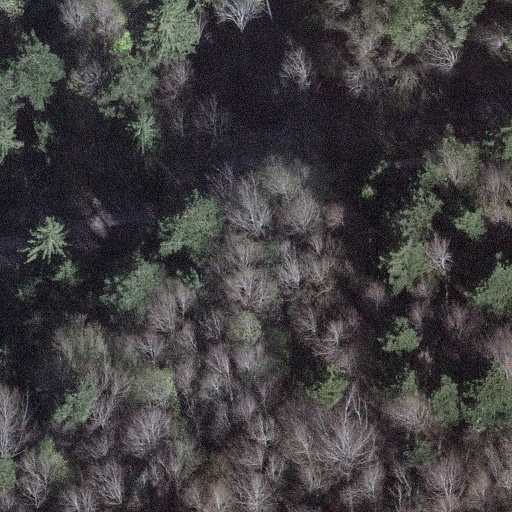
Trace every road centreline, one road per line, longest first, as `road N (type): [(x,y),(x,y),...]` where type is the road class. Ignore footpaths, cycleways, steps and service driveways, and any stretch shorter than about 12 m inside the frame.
road 1 (track): [(511,153),(0,251)]
road 2 (track): [(0,75),(141,0)]
